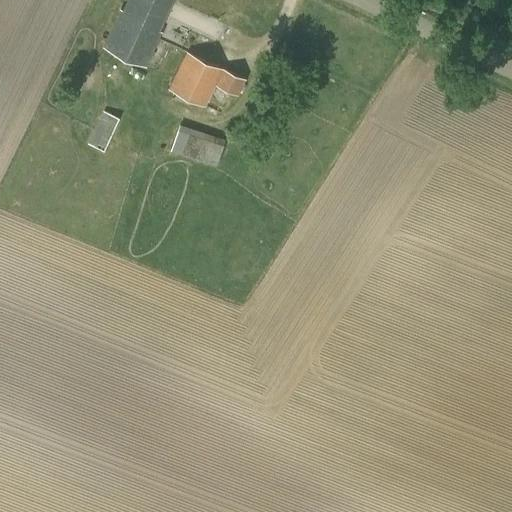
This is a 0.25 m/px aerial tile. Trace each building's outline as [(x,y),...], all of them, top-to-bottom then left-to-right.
[(104,46),(146,65),(162,30),(159,29),(172,0),(127,0),(124,10),(121,8),(104,46)] [(246,79),(186,51),(169,88),(206,105),(216,84),(238,95),(246,79)] [(287,58),(270,94),(289,103),(306,66),(287,58)] [(89,143),(104,150),(119,117),(103,110),(89,143)] [(163,147),(216,165),(223,144),(170,126),(163,147)]
